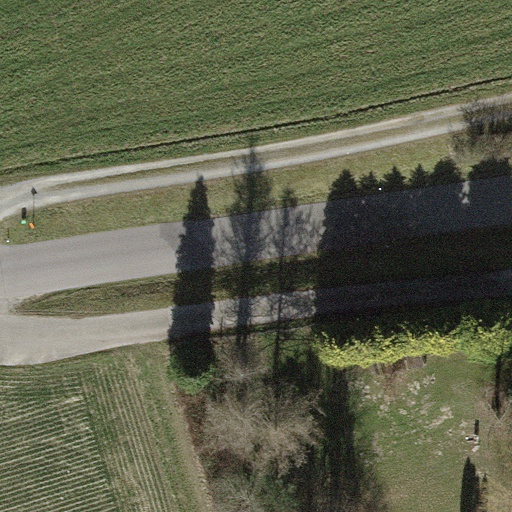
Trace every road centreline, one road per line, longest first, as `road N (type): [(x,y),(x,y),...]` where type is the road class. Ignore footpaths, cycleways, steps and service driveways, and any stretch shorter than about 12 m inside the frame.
road 1 (track): [(0,218),(28,203),(511,122)]
road 2 (unclassified): [(511,198),(0,288)]
road 3 (track): [(0,344),(24,354),(277,315),(511,294)]
